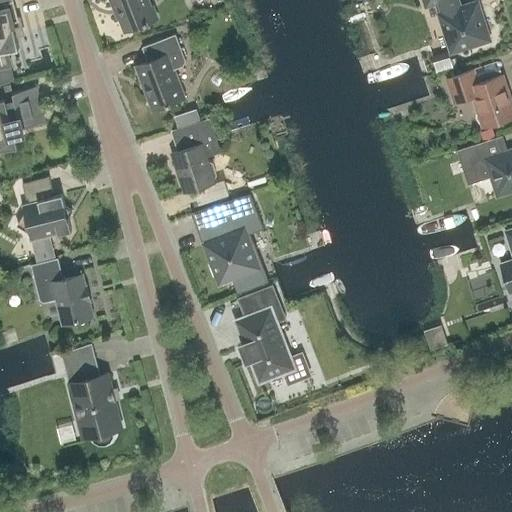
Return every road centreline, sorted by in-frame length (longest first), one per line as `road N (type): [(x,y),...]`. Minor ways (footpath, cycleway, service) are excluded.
road 1 (unclassified): [(108,122),(192,467)]
road 2 (unclassified): [(246,447),(145,193),(108,122)]
road 3 (unclassified): [(246,447),(511,338)]
road 4 (unclassified): [(37,511),(192,467)]
road 5 (unclassified): [(108,122),(68,0)]
